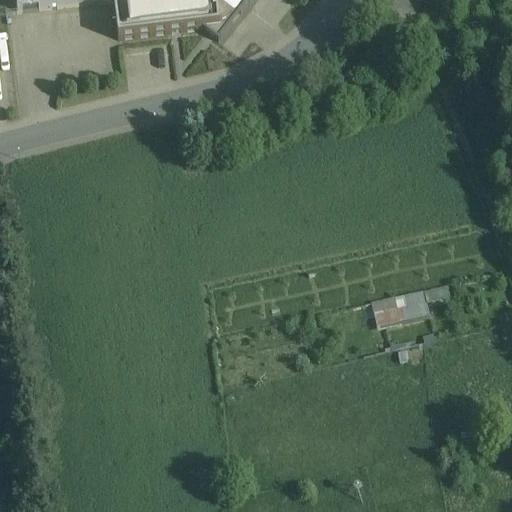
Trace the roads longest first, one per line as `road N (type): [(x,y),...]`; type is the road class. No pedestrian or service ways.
road 1 (residential): [(0,146),(252,78),(310,41),(348,0)]
road 2 (track): [(381,0),(396,10),(511,260)]
